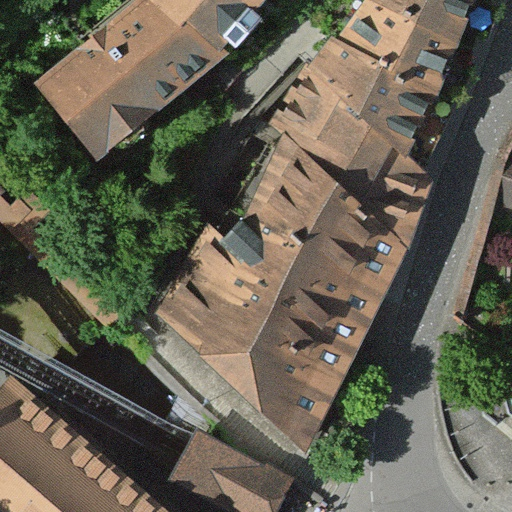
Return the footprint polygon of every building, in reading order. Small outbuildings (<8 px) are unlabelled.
[(297,0),(153,0),(51,84),(117,165),(242,66),(297,0)] [(410,161),(481,0),(357,0),(332,40),(325,36),(305,66),(299,63),(264,122),(278,130),(244,201),(214,236),(199,224),(157,306),(305,448),(355,346),(402,249),(426,173),(410,161)] [(511,171),(502,169),(495,198),(511,202),(511,171)] [(0,215),(105,323),(118,310),(30,221),(49,201),(25,178),(6,198),(0,191),(0,215)] [(475,306),(464,320),(472,326),(479,331),(489,317),(475,306)] [(173,511),(3,372),(0,376),(0,489),(15,505),(23,511),(173,511)] [(289,482),(208,436),(195,458),(180,485),(227,511),(272,511),(275,508),(289,482)]
